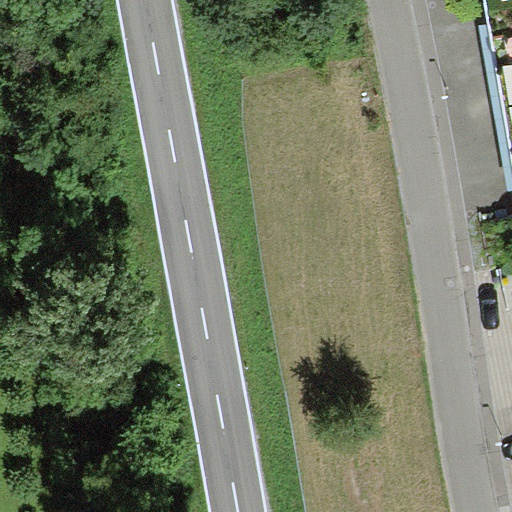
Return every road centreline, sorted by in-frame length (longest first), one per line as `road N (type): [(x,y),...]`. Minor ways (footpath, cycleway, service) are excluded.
road 1 (residential): [(378,0),(473,511)]
road 2 (secondary): [(140,0),(228,511)]
